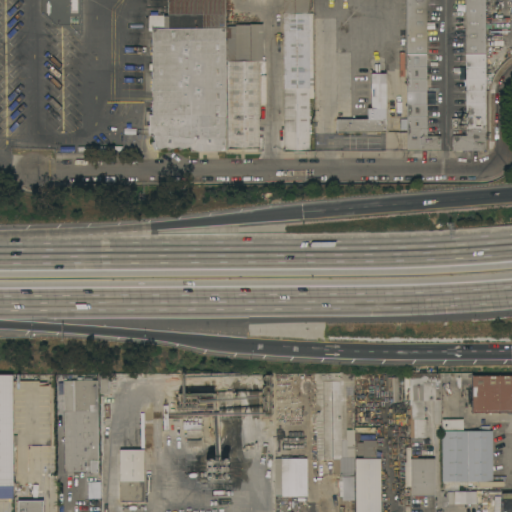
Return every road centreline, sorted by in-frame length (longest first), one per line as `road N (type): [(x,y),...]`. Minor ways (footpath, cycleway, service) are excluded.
road 1 (residential): [(31,169),(504,170),(502,56),(511,56)]
road 2 (motorway): [(511,248),(342,260),(0,254)]
road 3 (motorway): [(0,309),(511,299)]
road 4 (motorway): [(301,211),(0,242)]
road 5 (motorway): [(0,322),(251,350)]
road 6 (motorway): [(511,194),(301,211)]
road 7 (motorway): [(251,350),(443,351)]
